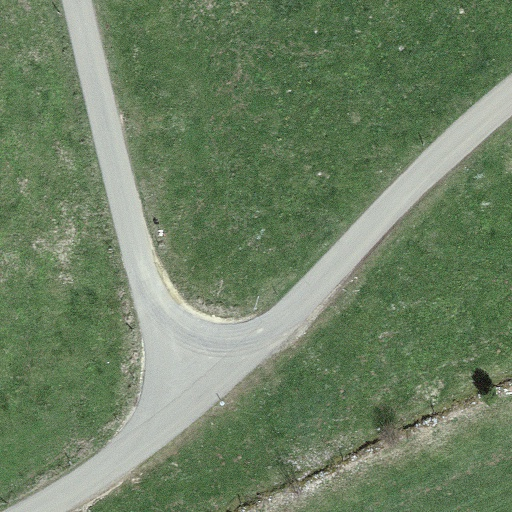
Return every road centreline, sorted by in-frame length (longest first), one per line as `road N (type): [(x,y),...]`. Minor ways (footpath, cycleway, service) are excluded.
road 1 (unclassified): [(189,399),(511,94)]
road 2 (unclassified): [(189,399),(128,233),(75,0)]
road 3 (unclassified): [(31,511),(189,399)]
